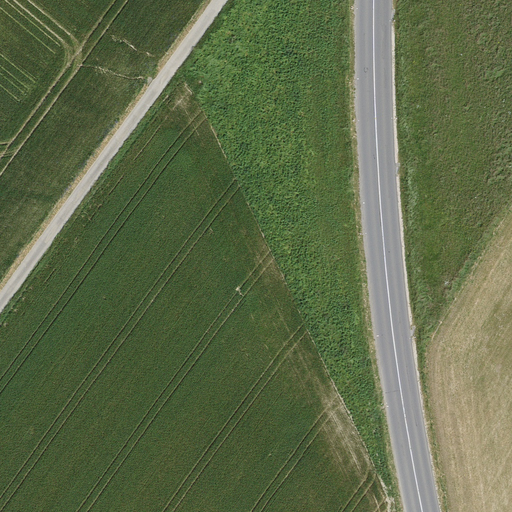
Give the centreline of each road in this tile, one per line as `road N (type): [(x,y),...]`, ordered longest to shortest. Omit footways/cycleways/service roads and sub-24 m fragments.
road 1 (secondary): [(422,511),(383,238),(374,0)]
road 2 (track): [(219,0),(0,300)]
